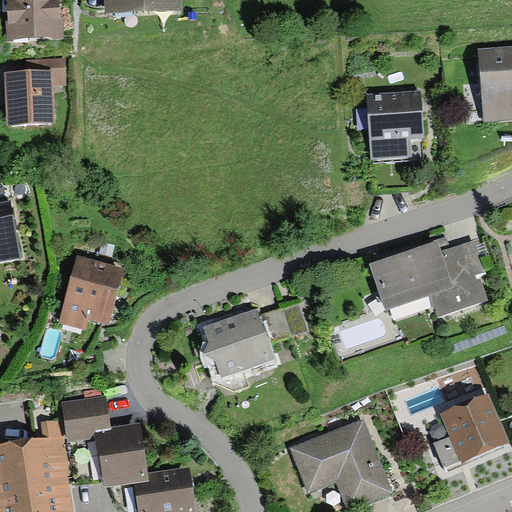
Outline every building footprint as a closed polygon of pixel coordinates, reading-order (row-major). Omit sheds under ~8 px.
[(54,0),(7,0),(11,48),(57,45),(54,0)] [(177,0),(110,0),(111,17),(178,14),(177,0)] [(511,50),(477,52),(480,128),(511,126),(511,50)] [(49,80),(6,81),(8,126),(51,125),(49,80)] [(413,94),(363,101),(374,175),(424,168),(413,94)] [(4,204),(0,204),(0,261),(14,259),(4,204)] [(450,248),(366,275),(384,328),(467,301),(450,248)] [(119,279),(74,265),(55,327),(100,341),(119,279)] [(269,316),(190,341),(204,385),(283,361),(269,316)] [(102,399),(59,405),(65,448),(95,444),(103,497),(130,493),(132,511),(198,511),(194,474),(151,480),(144,430),(107,435),(102,399)] [(487,403),(446,420),(464,462),(505,444),(487,403)] [(361,428),(294,455),(310,493),(339,481),(351,509),(389,494),(361,428)] [(67,511),(58,445),(0,453),(0,511),(67,511)]
